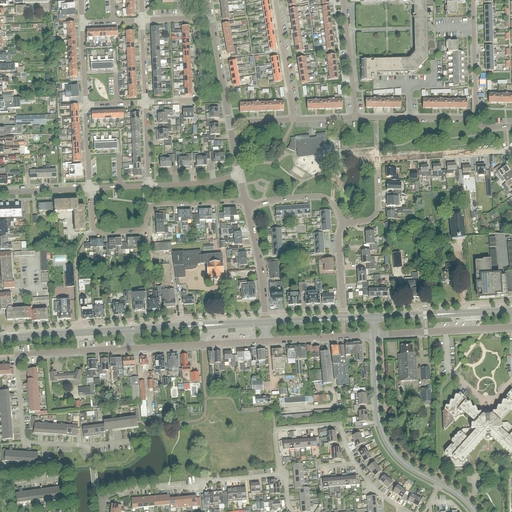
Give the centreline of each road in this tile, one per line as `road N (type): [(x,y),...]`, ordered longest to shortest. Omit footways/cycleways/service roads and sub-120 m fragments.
road 1 (unclassified): [(44,443),(23,442),(17,354),(130,348)]
road 2 (residential): [(244,201),(150,207),(142,231),(92,233),(89,189)]
road 3 (unclassified): [(100,501),(132,488),(279,474)]
road 4 (tertiary): [(439,483),(400,459),(382,433),(374,335)]
road 5 (residential): [(354,464),(340,424),(274,430),(279,474)]
road 6 (secondary): [(374,318),(511,310)]
road 7 (residential): [(130,348),(267,342)]
road 8 (secondary): [(129,330),(265,323)]
road 9 (residential): [(376,162),(511,152)]
road 10 (residential): [(145,102),(198,100),(196,18)]
road 11 (secondary): [(0,339),(129,330)]
road 12 (residential): [(265,323),(244,201)]
road 13 (residential): [(293,120),(275,0)]
road 14 (residential): [(355,117),(475,118)]
